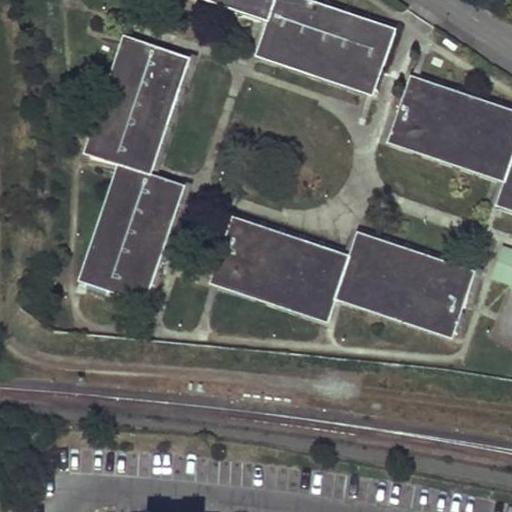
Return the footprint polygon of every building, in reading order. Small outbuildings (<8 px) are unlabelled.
[(195,0),(269,25),(271,19),(214,0),(195,0)] [(259,55),(375,94),(375,92),(378,93),(385,73),(382,72),(395,34),(295,0),(214,0),(271,19),(269,25),(259,55)] [(295,0),(395,34),(397,28),(313,0),(295,0)] [(130,42),(124,40),(85,157),(91,159),(130,42)] [(152,49),(153,47),(133,40),(132,43),(130,42),(91,159),(119,168),(125,170),(86,286),(87,287),(86,290),(106,296),(107,294),(146,306),(185,190),(156,180),(151,179),(190,63),(152,49)] [(259,55),(257,60),(373,100),(375,94),(259,55)] [(151,179),(156,180),(196,64),(190,63),(151,179)] [(511,108),(413,75),(411,81),(511,114),(511,108)] [(511,114),(411,81),(398,119),(396,118),(389,138),(392,139),(391,141),(507,180),(505,186),(499,204),(511,208),(511,114)] [(389,146),(505,186),(507,180),(391,141),(389,146)] [(125,170),(119,168),(80,285),(86,286),(125,170)] [(146,306),(151,308),(190,192),(185,190),(146,306)] [(497,210),(511,214),(511,208),(499,204),(497,210)] [(350,260),(352,255),(236,215),(234,221),(350,260)] [(475,276),(358,237),(352,255),(350,260),(234,221),(233,223),(230,222),(224,242),(226,243),(213,281),(330,320),(336,303),(338,298),(454,336),(455,335),(457,335),(464,315),(462,315),(475,276)] [(477,270),(360,231),(358,237),(475,276),(477,270)] [(511,250),(504,248),(493,281),(511,287),(511,250)] [(211,287),(328,326),(330,320),(213,281),(211,287)] [(336,303),(452,342),(454,336),(338,298),(336,303)]
